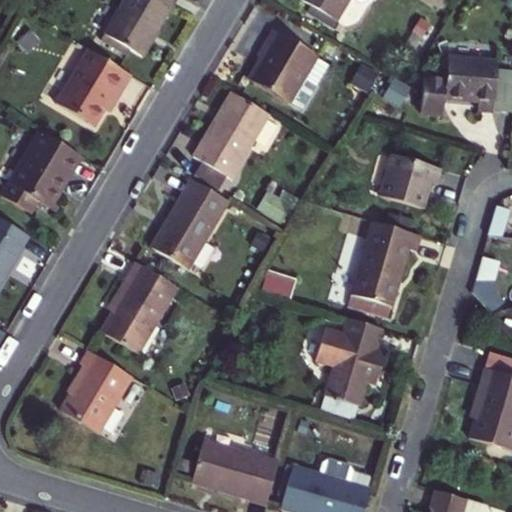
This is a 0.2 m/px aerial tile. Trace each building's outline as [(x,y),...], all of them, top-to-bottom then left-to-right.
[(122,0),(102,35),(139,56),(172,0),(122,0)] [(297,0),(298,0),(334,22),(347,0),(297,0)] [(318,57),(273,30),(264,45),(268,48),(249,79),(302,111),(319,83),(306,76),(318,57)] [(128,77),(85,51),(53,104),(91,127),(109,97),(114,100),(128,77)] [(331,64),(318,57),(306,76),(319,83),(331,64)] [(493,59),(443,57),(442,78),(420,77),(418,114),(440,115),(441,98),(475,99),(475,108),(491,109),(492,82),(493,67),(493,59)] [(511,67),(493,67),(492,82),(511,82),(511,67)] [(384,99),(400,105),(406,87),(390,82),(384,99)] [(511,109),(511,82),(492,82),(491,109),(511,109)] [(269,116),(229,93),(191,158),(231,181),(269,116)] [(81,158),(37,132),(0,192),(0,196),(30,215),(38,202),(50,210),(81,158)] [(440,172),(391,157),(380,195),(423,208),(431,182),(437,184),(440,172)] [(225,202),(189,181),(149,248),(185,269),(225,202)] [(277,198),(265,191),(254,212),(281,226),(296,199),(281,190),(277,198)] [(0,283),(28,238),(0,220),(0,283)] [(414,255),(419,237),(372,223),(350,298),(390,310),(407,253),(414,255)] [(491,315),(505,303),(495,294),(494,282),(500,263),(482,258),(471,294),(491,315)] [(174,288),(133,263),(106,308),(112,311),(99,332),(136,353),(174,288)] [(296,281),(267,272),(260,293),(289,302),(296,281)] [(350,298),(346,310),(386,322),(390,310),(350,298)] [(359,407),(366,384),(370,371),(379,374),(385,355),(375,352),(381,331),(348,320),(343,335),(325,329),(315,363),(333,369),(325,396),(359,407)] [(139,353),(147,359),(163,335),(155,330),(139,353)] [(130,377),(86,351),(77,367),(84,371),(59,412),(96,433),(130,377)] [(511,364),(488,357),(483,374),(511,382),(511,381),(511,364)] [(375,386),(379,374),(370,371),(366,384),(375,386)] [(511,455),(511,453),(511,382),(483,374),(479,390),(484,391),(470,443),(511,455)] [(325,396),(320,411),(354,422),(359,407),(325,396)] [(265,506),(277,466),(204,445),(192,484),(265,506)] [(319,474),(350,483),(352,473),(350,466),(335,462),(336,459),(330,458),(328,463),(322,465),(319,474)] [(283,501),(293,467),(287,465),(278,499),(283,501)] [(368,489),(350,483),(319,474),(293,467),(283,501),(280,510),(287,511),(363,511),(371,489),(368,489)] [(350,483),(368,489),(371,479),(352,473),(350,483)] [(464,511),(468,503),(436,494),(430,511),(464,511)] [(464,511),(488,511),(486,508),(468,503),(464,511)]
